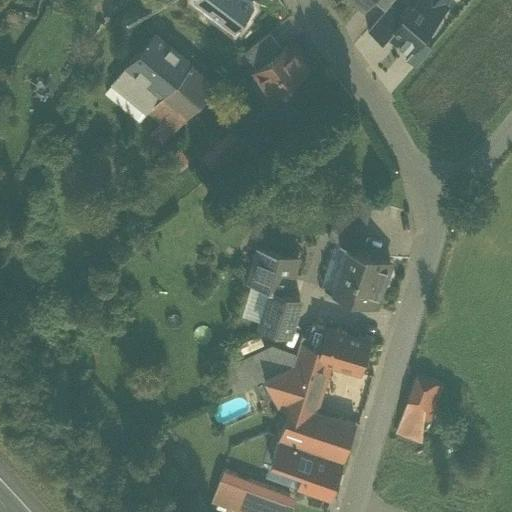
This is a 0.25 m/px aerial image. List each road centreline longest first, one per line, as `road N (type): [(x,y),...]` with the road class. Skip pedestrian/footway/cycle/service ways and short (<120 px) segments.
road 1 (residential): [(348,511),(433,228),(427,190)]
road 2 (residential): [(299,0),(384,107),(427,190)]
